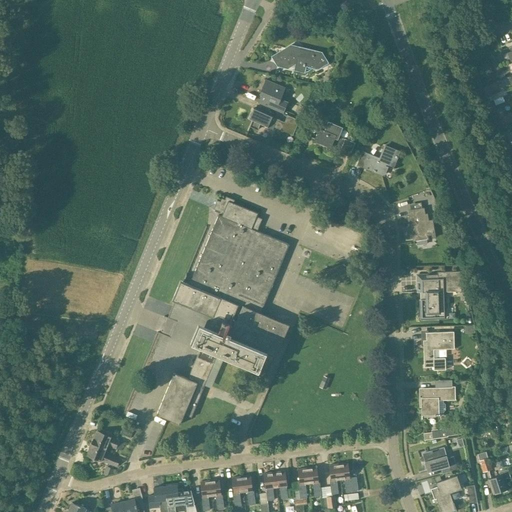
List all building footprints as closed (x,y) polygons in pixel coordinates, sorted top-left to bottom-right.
[(319,65),(326,61),(322,53),(314,51),(313,52),(295,48),(292,50),(285,48),(280,51),(279,59),(296,63),(294,71),(304,73),(306,67),(318,70),(319,65)] [(283,114),(288,103),(281,100),(285,89),(266,81),(260,95),(262,96),(259,103),(283,114)] [(490,96),(488,97),(490,101),(497,98),(499,102),(505,99),(504,96),(507,95),(505,90),(490,96)] [(292,135),(299,121),(287,116),(284,123),(264,114),(265,113),(253,108),(249,119),(252,121),(250,127),(257,130),(260,124),(262,121),(274,126),(273,127),(292,135)] [(349,157),(355,143),(339,137),(342,128),(328,122),(324,131),(319,128),(314,139),(328,145),(326,150),(339,155),(339,153),(349,157)] [(393,169),(400,152),(385,146),(379,158),(362,151),(356,165),(377,173),(377,172),(382,174),(385,166),(393,169)] [(174,374),(156,415),(158,416),(180,425),(184,416),(191,419),(205,386),(205,385),(216,359),(220,360),(221,361),(222,361),(264,379),(266,379),(278,351),(279,351),(281,346),(288,329),(289,326),(260,314),(289,245),(257,232),(262,219),(260,218),(257,217),(258,214),(234,204),(235,200),(226,197),(225,200),(222,199),(221,202),(217,201),(214,209),(223,214),(221,217),(218,215),(189,284),(183,282),(181,281),(172,302),(174,303),(183,306),(212,319),(208,329),(199,325),(198,328),(191,344),(200,348),(199,351),(187,379),(177,375),(174,374)] [(410,233),(411,233),(413,241),(432,238),(432,233),(434,232),(432,220),(428,221),(427,214),(425,214),(424,208),(408,211),(409,217),(407,217),(410,233)] [(460,271),(437,272),(437,275),(416,275),(417,293),(422,293),(422,299),(420,300),(420,319),(441,319),(441,311),(445,308),(444,292),(461,292),(460,271)] [(424,368),(434,367),(434,370),(446,370),(445,358),(433,358),(433,350),(454,349),(453,332),(425,333),(425,340),(423,340),(424,368)] [(443,403),(443,401),(455,400),(455,387),(435,388),(435,389),(421,389),(421,416),(444,416),(444,412),(445,410),(445,404),(443,403)] [(124,425),(120,434),(130,438),(134,429),(124,425)] [(446,428),(431,430),(432,439),(448,437),(447,436),(462,434),(461,425),(446,427),(446,428)] [(125,444),(119,442),(111,438),(111,437),(97,432),(92,444),(106,450),(107,446),(116,449),(121,452),(125,444)] [(104,453),(106,450),(92,444),(87,456),(101,461),(115,467),(118,459),(104,453)] [(443,474),(457,470),(453,457),(447,459),(444,448),(422,454),(427,471),(440,467),(443,474)] [(492,470),(488,458),(486,451),(477,454),(479,461),(483,473),(492,470)] [(350,478),(350,479),(349,479),(347,463),(338,464),(340,480),(344,479),(345,487),(345,493),(358,491),(357,477),(350,478)] [(332,495),(326,496),(328,508),(337,506),(335,494),(338,494),(336,481),(340,480),(338,464),(329,466),(331,481),(330,482),(332,495)] [(316,467),(307,468),(309,484),(313,484),(314,497),(321,497),(319,483),(318,483),(316,467)] [(108,468),(104,477),(112,475),(114,471),(108,468)] [(299,490),(293,491),(296,511),(300,511),(299,505),(307,504),(306,498),(307,498),(305,485),(309,484),(307,468),(298,470),(300,485),(299,485),(299,490)] [(500,475),(488,479),(493,495),(508,489),(505,480),(511,478),(508,469),(499,472),(500,475)] [(285,471),(274,473),(276,488),(279,487),(281,499),(288,498),(286,486),(287,486),(285,471)] [(274,473),(263,474),(265,489),(267,501),(274,500),(272,488),(276,488),(274,473)] [(255,504),(254,498),(253,491),(252,491),(250,476),(241,477),(243,492),(247,492),(248,505),(255,504)] [(450,493),(460,489),(455,476),(436,483),(438,487),(430,489),(434,500),(437,499),(442,511),(447,511),(456,509),(453,502),(450,493)] [(241,506),(240,500),(239,493),(243,492),(241,477),(232,478),(234,494),(233,494),(235,507),(241,506)] [(224,509),(223,503),(222,495),(221,495),(219,480),(210,481),(212,497),(215,496),(217,509),(224,509)] [(210,511),(209,504),(208,497),(212,497),(210,481),(201,482),(203,498),(202,498),(204,511),(210,511)] [(427,489),(425,481),(418,483),(420,491),(427,489)] [(168,506),(186,504),(186,511),(196,511),(191,491),(178,493),(177,485),(165,487),(167,501),(168,506)] [(477,503),(474,485),(467,486),(469,504),(477,503)] [(161,501),(167,501),(165,487),(154,488),(155,496),(148,497),(150,508),(161,507),(161,501)] [(358,493),(342,495),(343,503),(345,503),(345,501),(350,501),(350,502),(356,501),(356,500),(359,499),(358,493)] [(142,511),(144,511),(142,497),(123,502),(125,511),(142,511)] [(111,507),(105,509),(106,511),(125,511),(123,502),(111,505),(111,507)] [(268,511),(268,502),(260,503),(261,511),(278,511),(272,511),(268,511)] [(91,511),(85,509),(86,509),(72,503),(67,511),(91,511)]
